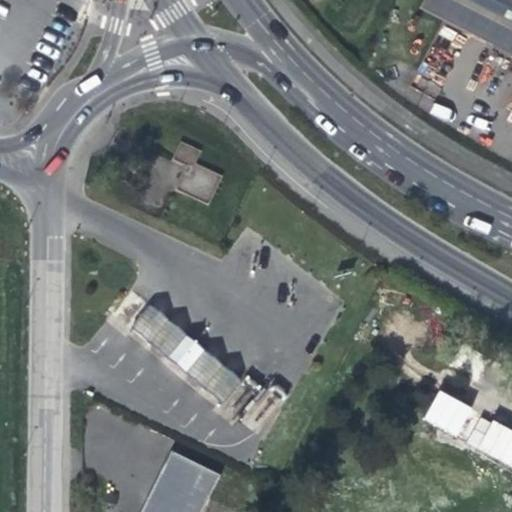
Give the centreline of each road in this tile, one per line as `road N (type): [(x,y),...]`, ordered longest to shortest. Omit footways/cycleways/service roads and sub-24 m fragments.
road 1 (residential): [(511,237),(481,231),(392,176),(248,45),(184,43)]
road 2 (secondary): [(217,78),(269,134),(365,210),(511,296)]
road 3 (secondary): [(511,217),(432,173),(240,0)]
road 4 (residential): [(36,194),(34,511)]
road 5 (residential): [(122,78),(66,114),(36,194)]
